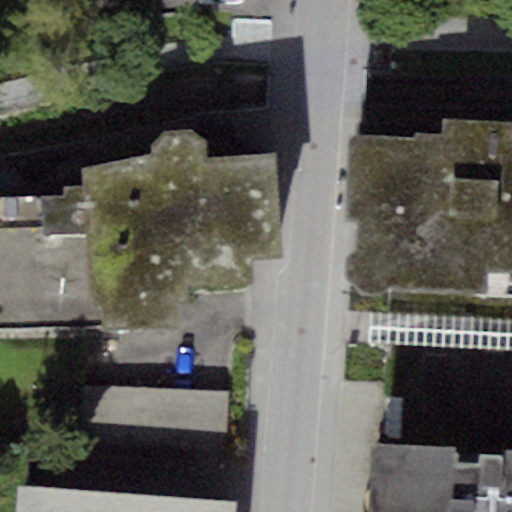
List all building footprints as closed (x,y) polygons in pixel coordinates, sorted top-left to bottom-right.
[(415,140),(349,138),(345,283),(356,284),(359,293),(381,295),(388,286),(485,294),(488,272),(511,273),(511,122),(441,120),(439,135),(415,133),(415,140)] [(64,198),(0,199),(0,331),(101,330),(177,326),(177,303),(190,303),(190,291),(253,287),(253,261),(283,259),(275,154),(208,157),(208,143),(191,131),(164,133),(151,147),(151,155),(82,170),(82,188),(63,190),(64,198)] [(511,355),(410,353),(404,448),(511,451),(511,355)] [(77,492),(221,503),(229,394),(85,384),(77,492)] [(511,511),(511,451),(404,448),(371,446),(368,511),(511,511)] [(234,511),(235,504),(221,503),(77,492),(19,488),(17,511),(234,511)]
